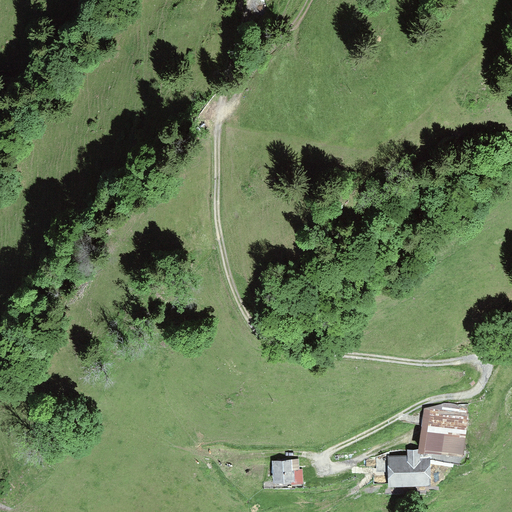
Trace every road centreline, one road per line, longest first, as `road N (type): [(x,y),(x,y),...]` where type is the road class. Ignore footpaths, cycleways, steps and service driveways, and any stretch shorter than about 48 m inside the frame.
road 1 (track): [(233,459),(331,453),(421,406),(468,395),(487,377),(481,363),(469,361),(316,353),(257,332),(245,313),(216,206),(219,112),(250,0)]
road 2 (track): [(309,0),(218,131)]
